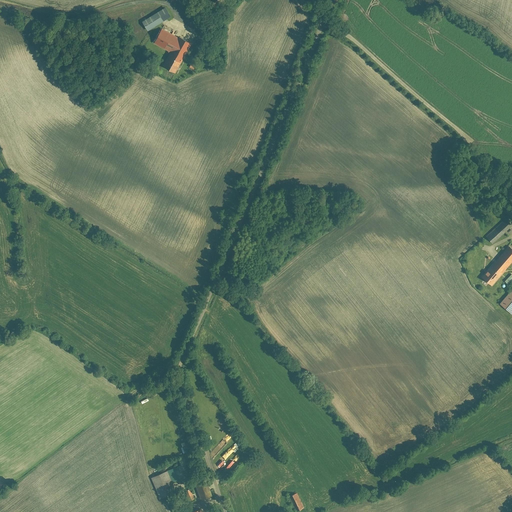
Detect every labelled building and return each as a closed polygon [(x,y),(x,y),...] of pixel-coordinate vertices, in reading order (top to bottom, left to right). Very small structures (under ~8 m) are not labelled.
[(164,7),(141,21),(146,29),(169,16),(164,7)] [(162,28),(153,42),(169,51),(161,66),(173,73),(189,44),(177,37),(177,36),(162,28)] [(493,243),(511,225),(506,219),(487,236),(493,243)] [(511,248),(509,246),(492,266),(501,274),(511,261),(511,248)] [(492,285),(501,274),(492,266),(482,276),(492,285)] [(511,314),(511,290),(500,304),(511,314)] [(221,457),(216,462),(222,467),(226,462),(221,457)] [(194,474),(189,462),(169,470),(169,472),(173,482),(194,474)] [(169,472),(154,478),(162,499),(177,493),(173,482),(169,472)] [(201,485),(195,487),(200,501),(206,499),(201,485)] [(289,494),(295,510),(303,507),(297,491),(289,494)]
